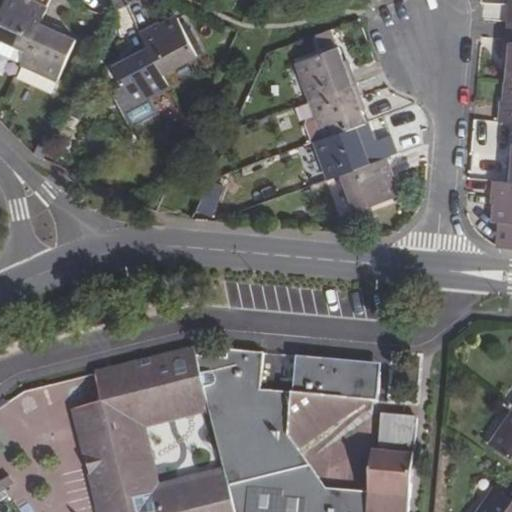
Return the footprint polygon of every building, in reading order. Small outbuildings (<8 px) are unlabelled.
[(41,20),(48,6),(33,0),(28,0),(27,2),(22,0),(6,0),(0,14),(0,37),(28,50),(41,20)] [(158,22),(140,31),(147,44),(163,74),(198,55),(178,17),(161,26),(158,22)] [(59,28),(41,20),(28,50),(22,64),(23,65),(58,80),(75,40),(57,33),(59,28)] [(0,54),(22,64),(28,50),(0,37),(0,54)] [(163,74),(147,44),(129,54),(132,58),(114,67),(134,106),(150,97),(170,87),(163,74)] [(296,63),(310,101),(354,84),(348,65),(343,67),(336,49),(296,63)] [(23,65),(17,78),(51,94),(58,80),(23,65)] [(511,122),(511,82),(508,82),(507,101),(502,101),(500,121),(511,122)] [(316,141),(324,139),(364,124),(357,105),(362,104),(354,84),(310,101),(316,117),(305,121),(304,124),(311,143),(316,141)] [(150,97),(134,106),(140,116),(156,108),(150,97)] [(316,141),(329,179),(342,174),(386,158),(396,155),(389,137),(371,143),(364,124),(324,139),(316,141)] [(386,158),(342,174),(356,212),(396,197),(389,179),(394,177),(386,158)] [(209,180),(197,207),(211,213),(223,186),(209,180)] [(511,182),(508,182),(495,181),(493,202),(498,202),(496,221),(502,222),(500,247),(511,247),(511,182)] [(210,407),(200,355),(199,349),(154,359),(150,357),(142,359),(139,363),(113,370),(118,397),(125,396),(124,415),(126,431),(84,442),(82,443),(99,511),(236,511),(224,472),(161,487),(156,484),(141,424),(210,407)] [(224,472),(236,511),(409,511),(415,454),(372,450),(368,492),(355,490),(355,496),(345,495),(344,500),(317,498),(295,466),(292,468),(284,457),(299,447),(370,401),(378,401),(381,373),(377,373),(377,368),(366,367),(367,365),(356,364),(354,362),(297,356),(293,393),(261,391),(266,353),(229,350),(228,358),(200,355),(210,407),(224,472)] [(113,370),(96,374),(102,401),(77,408),(84,442),(126,431),(124,415),(125,396),(118,397),(113,370)] [(391,415),(382,414),(379,446),(388,447),(391,415)] [(391,415),(388,447),(415,449),(419,418),(391,415)] [(511,421),(496,446),(511,457),(511,421)] [(326,488),(299,447),(284,457),(292,468),(295,466),(317,498),(344,500),(345,495),(355,496),(355,490),(326,488)] [(511,511),(511,498),(500,490),(484,511),(511,511)]
